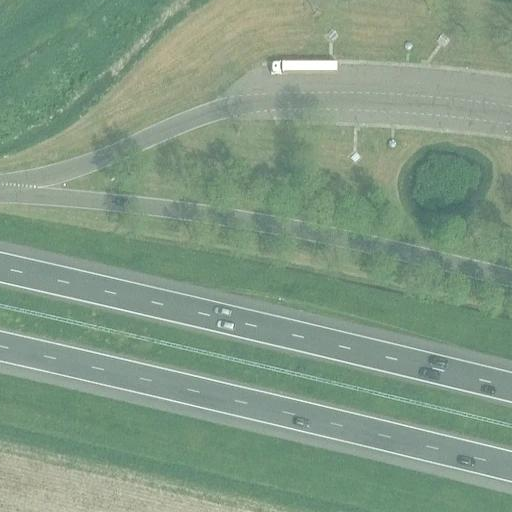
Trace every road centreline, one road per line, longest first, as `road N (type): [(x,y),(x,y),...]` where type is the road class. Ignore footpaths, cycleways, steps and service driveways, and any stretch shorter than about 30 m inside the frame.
road 1 (motorway): [(511,389),(0,269)]
road 2 (motorway): [(0,349),(511,467)]
road 3 (track): [(102,0),(51,46),(0,66)]
